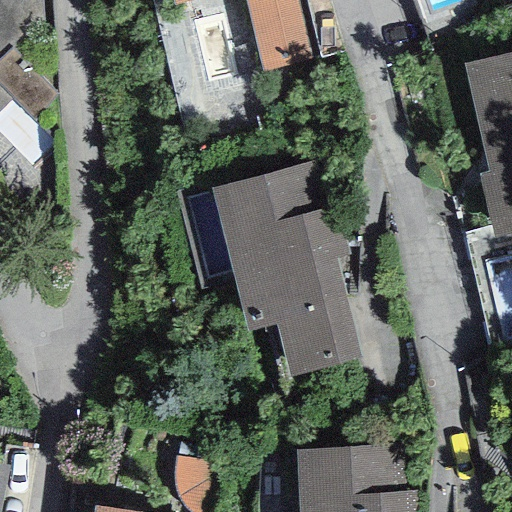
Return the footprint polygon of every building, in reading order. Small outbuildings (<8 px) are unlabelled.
[(42,0),(0,0),(0,112),(10,102),(33,125),(58,97),(15,53),(44,16),(42,0)] [(296,0),(182,0),(184,6),(208,0),(238,0),(257,77),(312,64),(296,0)] [(511,60),(461,72),(500,241),(511,238),(511,60)] [(313,169),(207,197),(245,340),(271,333),(286,387),(364,365),(337,264),(348,260),(334,208),(324,211),(313,169)] [(177,511),(182,456),(85,448),(79,511),(177,511)] [(400,450),(293,455),(295,511),(415,511),(415,494),(403,494),(400,450)]
